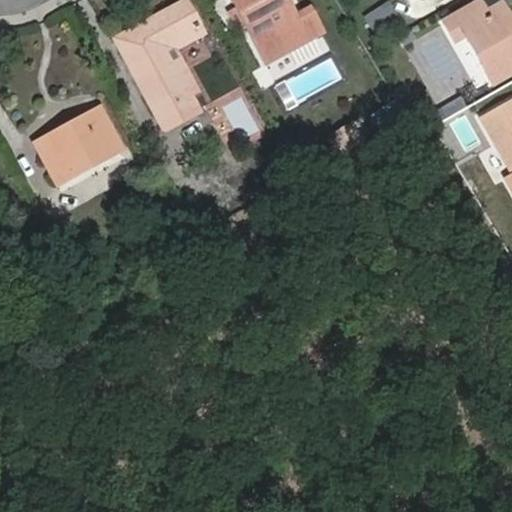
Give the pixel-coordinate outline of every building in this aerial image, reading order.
[(230,0),(264,64),(320,34),(310,14),(296,22),(291,24),(278,0),(230,0)] [(296,22),(284,0),(278,0),(291,24),(296,22)] [(142,37),(120,50),(164,131),(198,113),(189,96),(167,53),(163,47),(199,27),(186,1),(137,28),(142,37)] [(367,15),(379,37),(405,23),(393,1),(367,15)] [(511,41),(494,10),(486,14),(479,4),(444,24),(455,43),(466,38),(490,82),(511,70),(511,41)] [(511,25),(501,6),(494,10),(511,41),(511,25)] [(203,35),(199,27),(163,47),(167,53),(189,96),(197,92),(176,50),(203,35)] [(115,40),(120,50),(142,37),(137,28),(115,40)] [(439,82),(457,74),(442,36),(423,44),(439,82)] [(331,55),(284,82),(296,104),(344,77),(331,55)] [(440,121),(468,111),(465,100),(437,109),(440,121)] [(511,100),(479,119),(511,174),(511,100)] [(100,109),(82,119),(86,127),(55,144),(66,165),(50,173),(57,184),(122,149),(100,109)] [(86,127),(82,119),(50,136),(35,145),(50,173),(66,165),(55,144),(86,127)] [(452,128),(447,119),(434,126),(439,135),(452,128)] [(355,122),(334,134),(344,152),(365,139),(355,122)] [(68,267),(79,285),(91,278),(81,260),(68,267)]
